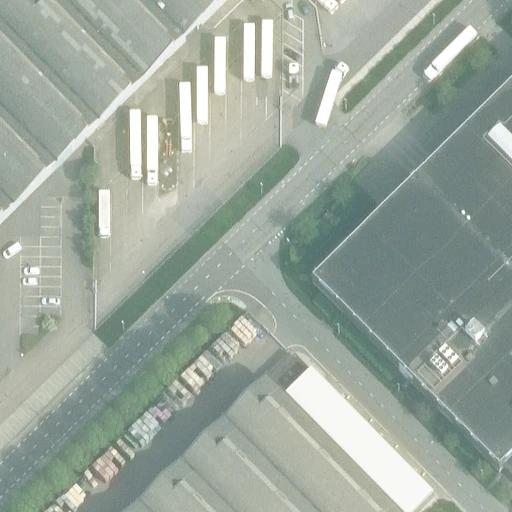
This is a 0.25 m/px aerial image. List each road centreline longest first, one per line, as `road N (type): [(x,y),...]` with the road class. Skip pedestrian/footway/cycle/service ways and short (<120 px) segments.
road 1 (unclassified): [(238,254),(498,0)]
road 2 (unclassified): [(0,487),(238,254)]
road 3 (unclassified): [(77,511),(287,305)]
road 4 (unclassified): [(485,511),(287,305)]
